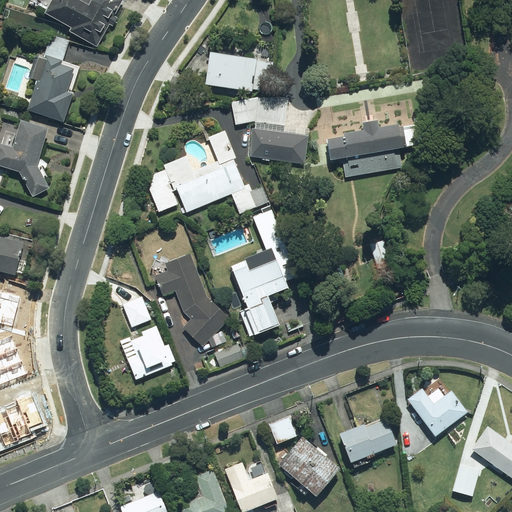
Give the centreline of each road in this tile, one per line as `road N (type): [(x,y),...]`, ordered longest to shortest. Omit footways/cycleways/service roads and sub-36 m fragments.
road 1 (tertiary): [(93,451),(65,350),(68,291),(132,91),(188,0)]
road 2 (residential): [(93,451),(377,341),(441,335),(511,356)]
